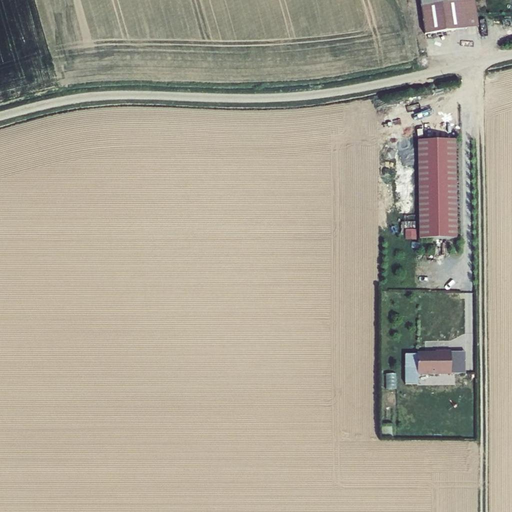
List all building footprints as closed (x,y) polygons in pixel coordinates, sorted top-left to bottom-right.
[(467,28),(463,0),(420,0),(426,34),(467,28)] [(475,0),(463,0),(467,28),(480,27),(475,0)] [(456,139),(418,140),(419,240),(457,239),(456,139)] [(416,230),(405,230),(405,240),(416,240),(416,230)] [(436,352),(417,352),(417,354),(417,375),(418,375),(452,375),(452,374),(466,374),(466,352),(451,352),(451,351),(436,351),(436,352)] [(418,385),(418,375),(417,375),(417,354),(405,354),(405,385),(418,385)] [(392,425),(381,425),(381,440),(393,439),(392,425)]
